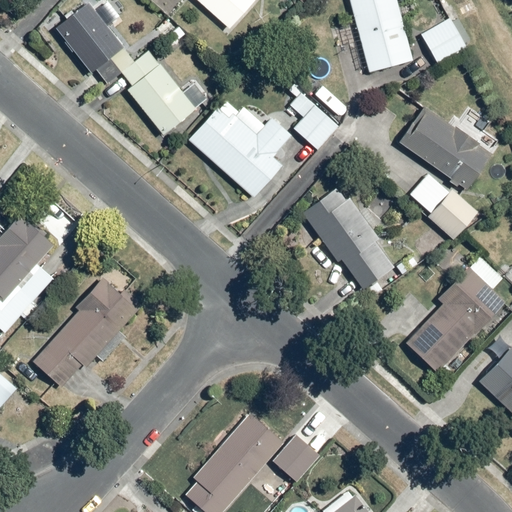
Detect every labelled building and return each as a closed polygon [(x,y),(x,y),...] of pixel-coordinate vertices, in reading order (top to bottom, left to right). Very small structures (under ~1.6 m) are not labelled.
[(24,0),(0,0),(0,5),(10,15),(24,0)] [(90,0),(84,0),(51,29),(89,73),(126,41),(90,0)] [(196,0),(228,29),(254,0),(196,0)] [(397,0),(349,0),(366,72),(411,62),(397,0)] [(450,17),(418,34),(434,64),(465,47),(450,17)] [(130,84),(125,88),(162,134),(192,110),(196,116),(213,102),(195,78),(180,90),(145,46),(117,68),(130,84)] [(225,97),(187,138),(252,197),(285,161),(277,154),(297,131),(309,142),(306,146),(313,153),(345,118),(299,76),(287,90),(293,96),(289,100),(292,104),(286,111),(279,105),(254,132),(236,116),(240,111),(225,97)] [(428,97),(397,141),(447,176),(445,179),(466,194),(499,147),(428,97)] [(424,171),(406,193),(427,210),(425,214),(455,238),(477,210),(449,188),(447,190),(424,171)] [(340,183),(300,213),(335,261),(339,259),(361,289),(365,285),(372,294),(383,287),(377,279),(395,266),(375,239),(379,236),(340,183)] [(0,328),(6,334),(20,318),(27,323),(43,305),(37,299),(71,260),(15,211),(2,226),(0,224),(0,328)] [(435,299),(401,341),(448,380),(466,359),(458,353),(505,295),(464,261),(434,298),(435,299)] [(79,312),(32,360),(58,387),(80,365),(84,368),(95,356),(107,368),(157,317),(107,268),(71,305),(79,312)] [(511,344),(477,381),(510,413),(504,420),(511,428),(511,344)] [(23,357),(8,345),(0,355),(0,357),(15,369),(23,357)] [(0,417),(24,390),(0,369),(0,417)] [(347,419),(322,397),(267,457),(293,480),(347,419)] [(195,481),(183,496),(203,511),(219,511),(289,426),(256,400),(193,479),(195,481)] [(369,511),(354,491),(326,511),(369,511)] [(189,511),(176,500),(165,511),(189,511)]
